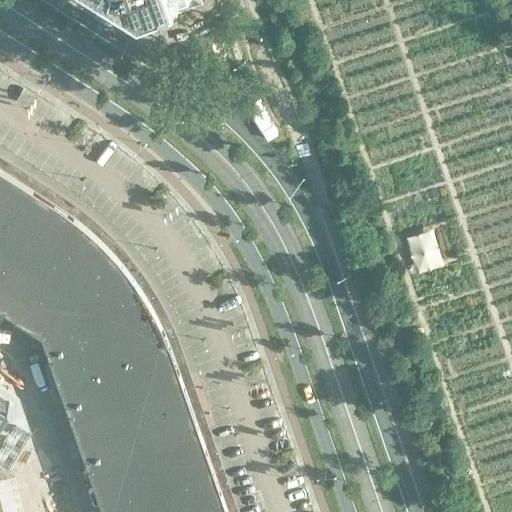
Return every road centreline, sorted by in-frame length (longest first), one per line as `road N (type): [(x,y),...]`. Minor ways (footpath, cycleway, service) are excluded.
road 1 (secondary): [(414,511),(329,267),(282,179),(226,117),(50,0)]
road 2 (secondary): [(0,41),(149,140),(230,218),(279,314),(348,511)]
